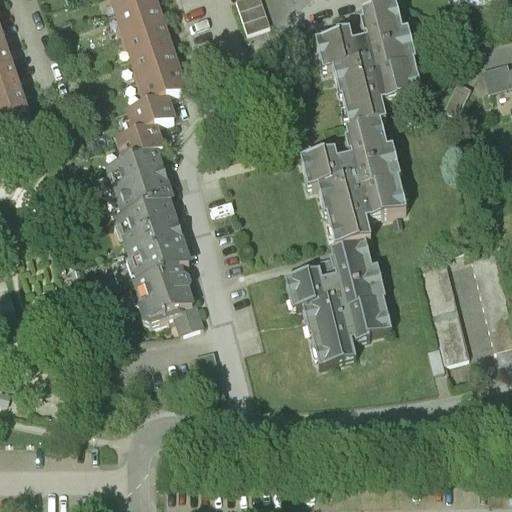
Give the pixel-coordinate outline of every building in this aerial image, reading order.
[(151,0),(103,0),(109,17),(152,3),(151,0)] [(489,0),(447,0),(450,12),(491,3),(489,0)] [(152,3),(109,17),(116,40),(160,27),(152,3)] [(327,79),(340,136),(381,128),(377,108),(414,100),(394,9),(352,19),(358,47),(345,50),(343,41),(306,49),(314,82),(327,79)] [(160,27),(116,40),(124,64),(167,50),(160,27)] [(167,50),(124,64),(131,87),(175,73),(167,50)] [(0,72),(0,96),(14,92),(7,70),(0,72)] [(175,73),(131,87),(139,110),(165,103),(183,96),(175,73)] [(511,75),(501,78),(511,116),(511,75)] [(0,96),(0,120),(21,113),(14,92),(0,96)] [(139,110),(119,115),(125,137),(156,129),(171,125),(165,103),(139,110)] [(0,120),(0,144),(28,135),(21,113),(0,120)] [(401,218),(381,128),(340,136),(346,165),(333,168),(331,159),(295,167),(302,200),(316,197),(329,255),(367,247),(369,246),(365,226),(401,218)] [(162,152),(156,129),(125,137),(107,142),(113,165),(131,160),(154,154),(162,152)] [(113,165),(101,170),(115,216),(168,200),(154,154),(131,160),(113,165)] [(115,216),(108,218),(128,286),(188,267),(168,200),(115,216)] [(329,255),(324,256),(330,282),(317,285),(315,277),(279,284),(286,318),(300,315),(313,374),(353,366),(348,344),(386,336),(367,247),(329,255)] [(469,260),(489,351),(510,346),(489,255),(469,260)] [(188,267),(128,286),(140,326),(164,319),(201,308),(188,267)] [(425,272),(445,360),(466,356),(446,268),(425,272)] [(201,308),(164,319),(168,334),(205,323),(201,308)] [(200,407),(225,402),(214,351),(189,357),(200,407)]
